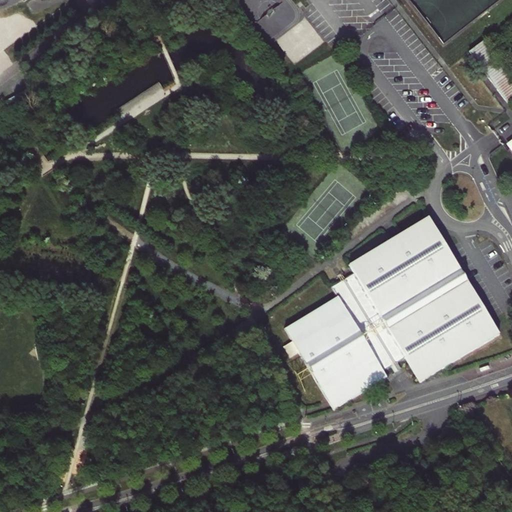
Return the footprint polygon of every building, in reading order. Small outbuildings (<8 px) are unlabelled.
[(511,75),(485,40),(470,52),(509,103),(511,101),(511,75)] [(37,96),(31,86),(3,103),(9,112),(37,96)] [(511,163),(501,148),(495,153),(511,174),(511,163)] [(407,358),(421,382),(501,334),(493,320),(449,248),(430,216),(350,265),(356,274),(348,278),(341,282),(333,287),(338,296),(285,328),(335,410),(388,377),(384,371),(393,367),(397,372),(402,369),(398,363),(407,358)] [(253,273),(246,275),(246,284),(252,288),(259,285),(259,277),(253,273)] [(338,278),(341,282),(348,278),(345,274),(338,278)]
